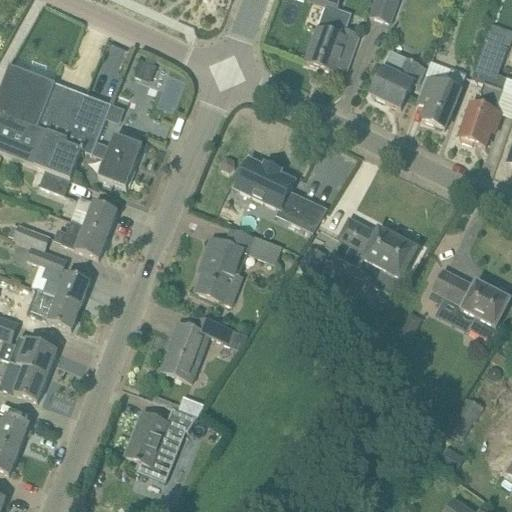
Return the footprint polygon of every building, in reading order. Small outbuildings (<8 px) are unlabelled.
[(340,0),(310,0),(310,3),(326,9),(336,12),(337,11),(340,0)] [(391,28),(401,0),(378,0),(371,21),(391,28)] [(336,12),(326,9),(318,32),(306,66),(335,76),(337,71),(348,75),(361,39),(346,33),(352,17),(337,11),(336,12)] [(511,33),(492,26),(472,83),(484,87),(476,110),(471,108),(460,141),(486,150),(491,134),(495,135),(501,118),(495,116),(508,82),(498,79),(511,41),(511,33)] [(420,68),(407,62),(392,55),(371,98),(401,112),(414,87),(412,86),(420,68)] [(132,78),(149,81),(151,66),(135,63),(132,78)] [(0,156),(7,159),(31,168),(34,169),(36,170),(46,174),(47,174),(60,140),(67,143),(84,97),(61,88),(10,69),(0,94),(0,117),(2,118),(0,122),(0,156)] [(466,79),(451,73),(446,86),(428,79),(417,105),(428,110),(422,123),(445,132),(458,100),(457,100),(466,79)] [(60,140),(47,174),(71,183),(82,155),(84,155),(92,158),(106,163),(99,181),(108,185),(127,192),(143,149),(115,138),(111,150),(98,145),(102,133),(106,122),(112,108),(104,105),(84,97),(67,143),(60,140)] [(248,161),(233,193),(279,214),(281,215),(283,212),(291,216),(287,225),(313,238),(328,213),(299,200),(298,202),(289,198),(290,196),(296,183),(282,176),(283,174),(264,165),(263,168),(248,161)] [(46,174),(41,189),(66,198),(71,183),(47,174),(46,174)] [(118,214),(99,207),(94,205),(93,206),(80,201),(71,224),(109,239),(118,214)] [(378,237),(350,222),(340,242),(367,257),(364,262),(384,272),(375,290),(392,299),(416,253),(380,234),(378,237)] [(99,263),(109,239),(71,224),(67,236),(58,233),(54,244),(63,247),(62,248),(76,253),(76,254),(99,263)] [(50,242),(42,239),(19,229),(14,243),(33,250),(45,255),(50,242)] [(255,242),(250,240),(232,233),(226,247),(212,241),(201,269),(205,270),(196,295),(234,310),(244,281),(236,278),(244,257),(276,270),(284,251),(255,240),(255,242)] [(45,256),(45,255),(33,250),(28,264),(32,266),(46,272),(43,281),(49,283),(44,295),(81,310),(91,285),(64,275),(69,265),(45,256)] [(325,258),(310,250),(300,269),(315,277),(325,258)] [(496,332),(502,321),(511,303),(476,285),(474,289),(444,273),(433,294),(463,310),(461,314),(475,322),(469,333),(487,343),(493,331),(496,332)] [(72,334),(81,310),(44,295),(34,319),(72,334)] [(0,341),(12,346),(20,326),(0,318),(0,341)] [(203,336),(179,327),(172,344),(174,345),(163,375),(192,386),(210,340),(225,346),(224,348),(239,354),(249,340),(207,324),(203,336)] [(58,354),(20,339),(10,365),(24,371),(48,380),(58,354)] [(0,391),(38,406),(48,380),(10,365),(10,366),(24,372),(19,384),(5,379),(0,391)] [(174,413),(178,414),(183,400),(158,390),(153,404),(174,413)] [(356,392),(338,421),(353,430),(371,402),(356,392)] [(444,436),(460,447),(483,410),(467,399),(444,436)] [(183,444),(197,422),(174,413),(168,426),(144,417),(127,461),(138,465),(138,466),(141,467),(138,475),(166,487),(183,443),(183,444)] [(30,427),(12,420),(0,415),(0,445),(20,453),(30,427)] [(0,445),(0,475),(10,479),(20,453),(0,445)] [(446,451),(439,464),(452,472),(460,458),(447,450),(446,451)]
